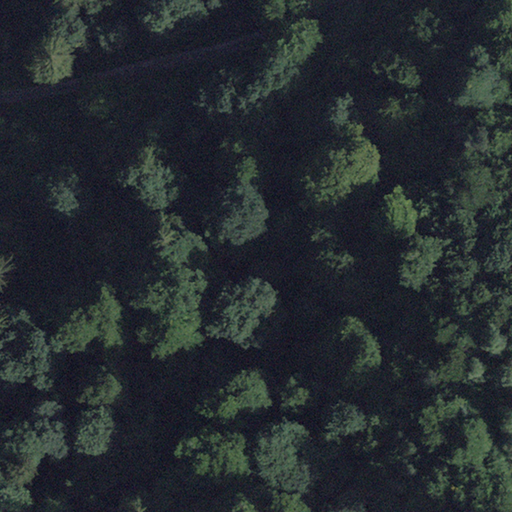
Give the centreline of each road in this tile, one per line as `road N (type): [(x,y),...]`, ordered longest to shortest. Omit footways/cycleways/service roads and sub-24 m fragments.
road 1 (track): [(348,0),(119,75)]
road 2 (track): [(0,94),(119,75)]
